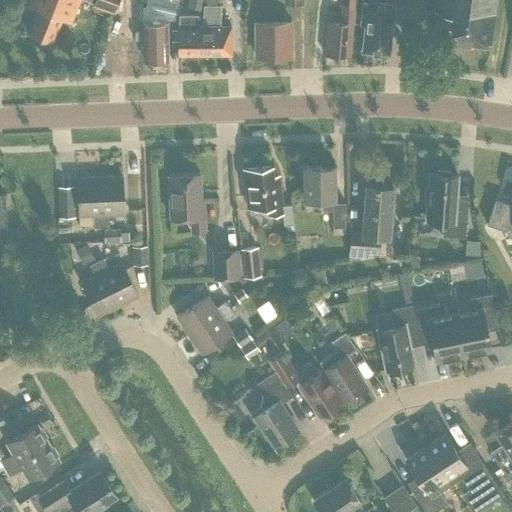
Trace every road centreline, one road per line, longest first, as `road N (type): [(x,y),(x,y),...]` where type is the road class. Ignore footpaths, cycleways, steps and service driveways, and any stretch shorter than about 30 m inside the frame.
road 1 (secondary): [(0,119),(363,105),(511,118)]
road 2 (residential): [(511,389),(401,397),(254,494)]
road 3 (residential): [(254,494),(145,337),(102,341),(57,364)]
road 4 (residential): [(162,511),(57,364)]
